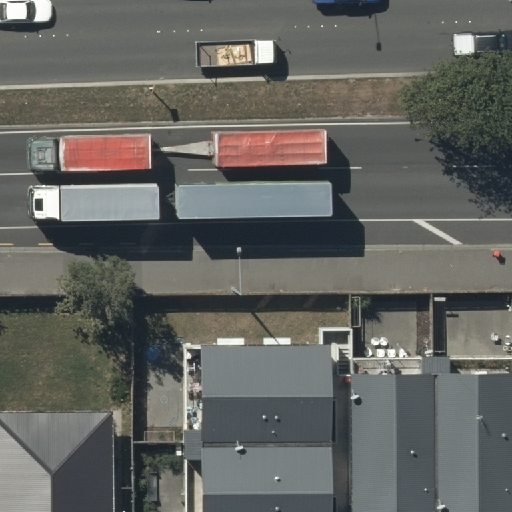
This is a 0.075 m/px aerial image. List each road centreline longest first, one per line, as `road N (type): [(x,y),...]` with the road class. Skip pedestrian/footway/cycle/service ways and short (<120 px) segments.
road 1 (trunk): [(511,166),(0,175)]
road 2 (trunk): [(0,16),(511,8)]
